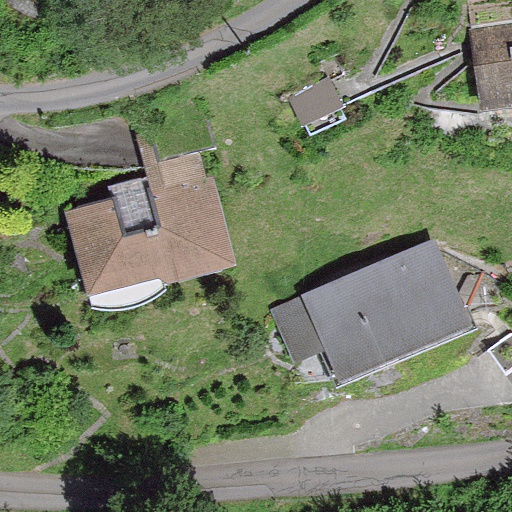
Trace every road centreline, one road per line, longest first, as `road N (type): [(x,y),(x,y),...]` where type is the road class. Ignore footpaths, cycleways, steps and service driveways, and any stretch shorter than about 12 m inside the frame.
road 1 (residential): [(511,444),(144,483),(0,483)]
road 2 (residential): [(0,96),(75,90),(167,66),(289,0)]
